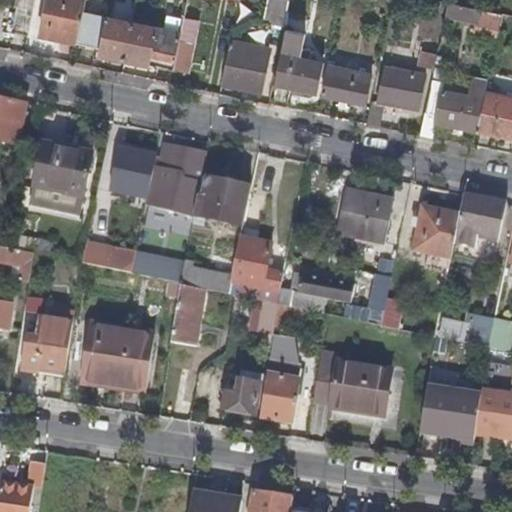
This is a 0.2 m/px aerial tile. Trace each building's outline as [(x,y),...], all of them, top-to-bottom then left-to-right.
[(85,15),(87,0),(48,0),(41,40),(78,47),(78,44),(85,15)] [(285,29),(290,3),(276,0),(268,0),(263,24),(285,29)] [(448,6),(447,6),(445,19),(478,26),(481,13),(448,6)] [(12,34),(27,38),(33,11),(18,8),(12,34)] [(101,57),(125,61),(132,25),(85,15),(78,44),(103,48),(101,57)] [(132,25),(125,61),(174,72),(182,35),(132,25)] [(233,30),(222,86),(260,94),(265,75),(261,74),(265,60),(245,57),(247,49),(238,47),(241,32),(233,30)] [(420,69),(435,72),(437,58),(422,55),(420,69)] [(282,56),(275,88),(316,96),(322,64),(282,56)] [(336,66),(328,64),(322,97),(366,105),(371,77),(336,70),(336,66)] [(372,99),(368,125),(382,129),(386,105),(418,110),(425,78),(385,70),(380,100),(372,99)] [(437,125),(478,133),(484,104),(488,82),(471,79),(468,98),(443,93),(437,125)] [(26,106),(0,100),(0,143),(12,146),(16,125),(23,127),(26,106)] [(511,109),(484,104),(478,133),(511,140),(511,109)] [(205,170),(208,155),(165,145),(159,171),(167,172),(165,179),(175,181),(177,175),(196,178),(198,168),(205,170)] [(84,198),(91,156),(43,146),(35,188),(84,198)] [(154,169),(156,158),(120,151),(112,193),(147,200),(154,169)] [(147,200),(146,208),(195,218),(201,188),(202,181),(205,170),(198,168),(196,178),(177,175),(175,181),(165,179),(167,172),(159,171),(154,169),(147,200)] [(195,218),(194,219),(242,229),(251,191),(202,181),(201,188),(195,218)] [(337,234),(383,244),(391,203),(345,193),(337,234)] [(498,246),(506,206),(464,198),(460,218),(453,248),(479,253),(481,242),(498,246)] [(415,254),(451,262),(453,248),(460,218),(424,210),(415,254)] [(232,281),(232,287),(280,296),(280,293),(284,276),(267,274),(272,248),(239,242),(232,281)] [(10,252),(0,249),(0,266),(22,271),(20,284),(29,286),(33,257),(10,252)] [(185,264),(180,287),(204,293),(230,298),(232,287),(232,281),(191,273),(192,266),(185,264)] [(277,307),(310,315),(313,298),(350,305),(353,288),(296,277),(292,294),(280,293),(280,296),(277,307)] [(385,307),(390,281),(374,278),(370,305),(385,307)] [(204,293),(180,287),(171,346),(196,350),(204,293)] [(0,305),(0,329),(9,331),(12,308),(0,305)] [(259,334),(273,337),(277,307),(264,305),(259,334)] [(343,321),(380,328),(383,318),(345,310),(343,321)] [(25,311),(16,368),(39,373),(39,372),(46,333),(49,314),(25,311)] [(439,319),(436,340),(467,347),(471,325),(439,319)] [(152,342),(74,329),(72,337),(65,377),(144,392),(152,342)] [(65,377),(72,337),(46,333),(39,372),(39,373),(65,377)] [(488,351),(511,355),(511,338),(492,334),(488,351)] [(313,407),(367,415),(374,371),(320,363),(313,407)] [(374,371),(367,415),(386,418),(392,374),(374,371)] [(266,376),(260,419),(292,425),(298,383),(266,376)] [(227,394),(223,413),(255,419),(260,385),(238,381),(236,396),(227,394)] [(427,391),(419,435),(474,444),(475,436),(481,399),(427,391)] [(475,436),(511,441),(511,399),(481,395),(481,399),(475,436)] [(0,511),(38,511),(45,470),(29,467),(24,490),(0,485),(0,511)] [(240,511),(242,502),(194,494),(190,511),(240,511)] [(290,511),(292,501),(255,494),(251,511),(290,511)]
